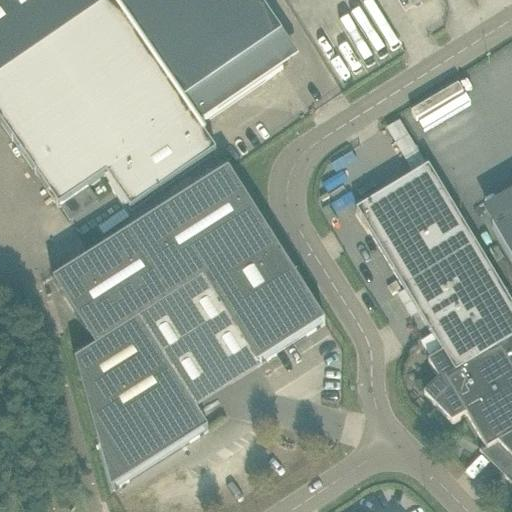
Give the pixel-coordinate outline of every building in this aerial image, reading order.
[(0,0),(0,123),(58,209),(106,176),(131,212),(216,154),(204,136),(206,135),(201,127),(283,71),(267,48),(283,37),(257,0),(0,0)] [(456,94),(426,107),(443,144),(460,136),(462,139),(473,134),(470,126),(475,124),(472,119),(487,112),(476,89),(458,97),(456,94)] [(401,120),(387,129),(416,174),(429,165),(401,120)] [(511,307),(428,169),(356,213),(442,355),(428,364),(438,382),(423,397),(451,425),(466,417),(487,452),(498,445),(511,459),(511,470),(504,479),(511,486),(511,307)] [(257,368),(325,326),(228,173),(53,284),(96,351),(75,365),(110,494),(208,433),(139,324),(203,283),(257,368)] [(511,217),(492,229),(511,262),(511,217)]
